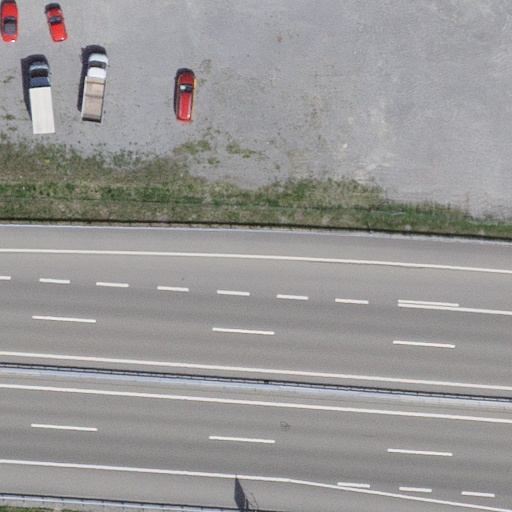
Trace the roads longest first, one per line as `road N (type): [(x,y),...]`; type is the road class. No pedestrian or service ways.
road 1 (motorway): [(0,425),(511,462)]
road 2 (motorway): [(511,350),(0,315)]
